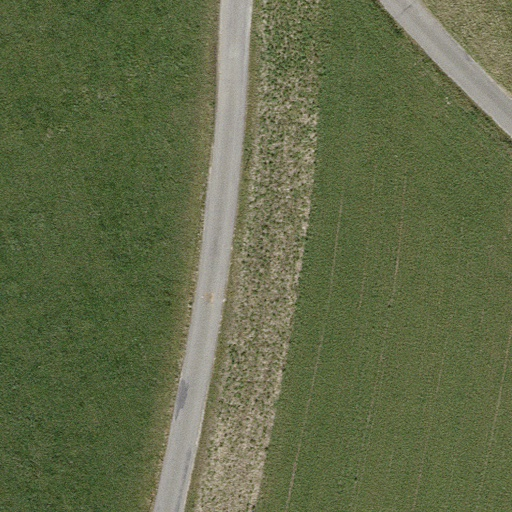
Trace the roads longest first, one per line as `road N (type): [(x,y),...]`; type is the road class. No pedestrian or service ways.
road 1 (residential): [(169,511),(233,0)]
road 2 (residential): [(395,0),(511,121)]
